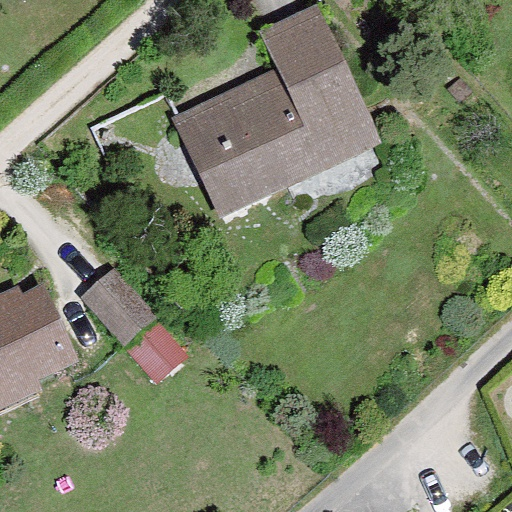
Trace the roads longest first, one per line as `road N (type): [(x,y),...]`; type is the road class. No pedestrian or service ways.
road 1 (residential): [(323,511),(511,336)]
road 2 (residential): [(0,148),(165,0)]
